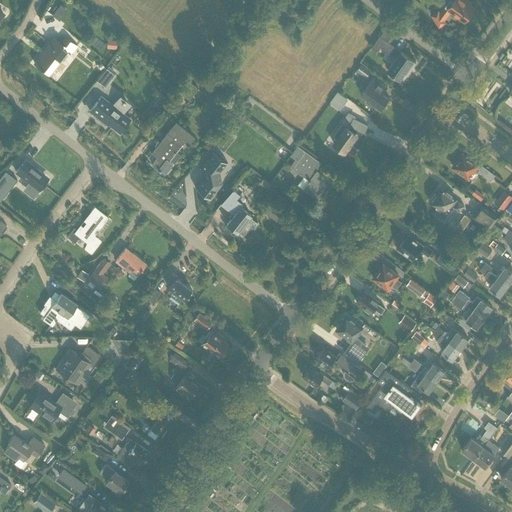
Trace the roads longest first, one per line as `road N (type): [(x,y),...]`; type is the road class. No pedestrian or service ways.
road 1 (secondary): [(292,317),(446,107)]
road 2 (residential): [(292,317),(93,164)]
road 3 (residential): [(423,472),(254,369)]
road 4 (secondary): [(150,511),(254,369)]
road 5 (residential): [(423,472),(508,336)]
road 6 (residential): [(0,294),(93,164)]
road 7 (residential): [(368,0),(470,74)]
road 8 (residential): [(93,164),(0,86)]
road 9 (track): [(248,511),(318,413)]
